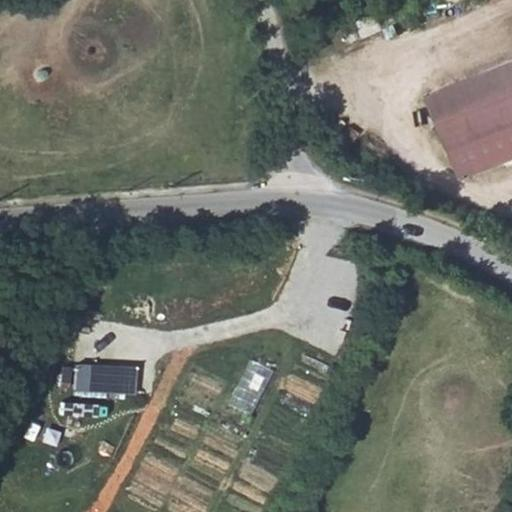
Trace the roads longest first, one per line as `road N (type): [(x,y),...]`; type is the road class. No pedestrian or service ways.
road 1 (tertiary): [(0,219),(284,203)]
road 2 (tertiary): [(284,203),(397,220),(511,271)]
road 3 (unclassified): [(284,203),(271,52),(251,0)]
